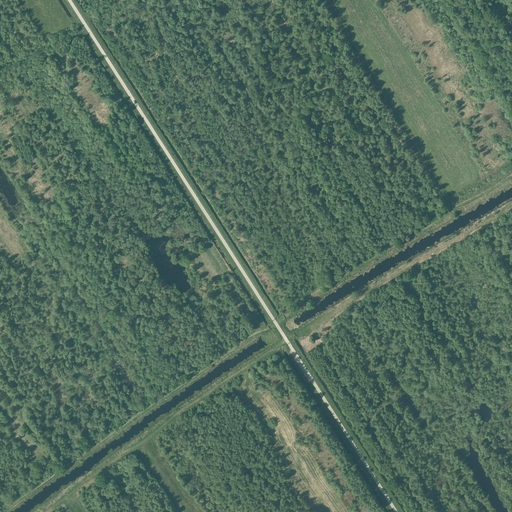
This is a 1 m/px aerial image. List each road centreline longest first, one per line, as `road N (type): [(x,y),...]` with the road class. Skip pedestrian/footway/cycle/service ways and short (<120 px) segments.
road 1 (unclassified): [(395,511),(68,0)]
road 2 (track): [(41,511),(285,339),(511,206)]
